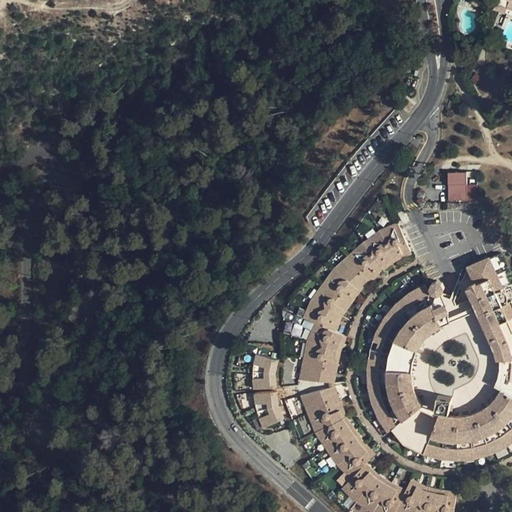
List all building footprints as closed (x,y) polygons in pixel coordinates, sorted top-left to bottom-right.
[(485,2),(482,0),(472,0),(471,3),(480,10),(485,2)] [(511,0),(499,0),(498,4),(507,7),(511,9),(511,0)] [(504,13),(507,7),(498,4),(495,3),(493,9),(504,13)] [(449,171),(449,200),(467,199),(467,171),(449,171)] [(411,254),(396,222),(379,231),(365,242),(351,254),(335,267),(324,282),(311,300),(304,318),(316,323),(306,340),(303,360),(302,380),(336,381),(336,366),(339,351),(345,336),(335,330),(340,317),(351,301),(358,291),(370,280),(383,270),(397,260),(411,254)] [(474,241),(468,243),(466,248),(468,253),(473,256),(479,254),(481,249),(479,244),(474,241)] [(473,256),(467,258),(475,277),(463,281),(491,342),(491,354),(500,354),(499,364),(497,373),(491,381),(500,384),(494,393),(488,401),(474,410),(454,414),(446,413),(437,411),(420,404),(417,395),(413,386),(410,376),(410,366),(413,347),(420,340),(430,327),(441,321),(425,281),(409,291),(386,312),(380,325),(374,345),(368,377),(372,394),(379,410),(386,426),(419,451),(438,452),(455,454),(469,453),(502,441),(511,432),(511,299),(491,248),(479,254),(473,256)] [(281,359),(257,353),(254,364),(266,366),(265,372),(265,378),(254,379),(254,389),(279,387),(278,373),(281,359)] [(335,388),(304,396),(311,413),(318,431),(328,446),(339,463),(354,480),(343,488),(358,502),(374,511),(375,511),(394,511),(396,509),(403,511),(455,511),(459,491),(445,489),(426,484),(413,479),(408,490),(394,483),(378,473),(368,462),(377,454),(365,442),(357,427),(349,415),(342,400),(335,388)] [(278,392),(255,394),(256,403),(268,402),(269,408),(271,413),(261,418),(264,427),(284,417),(280,405),(278,392)]
